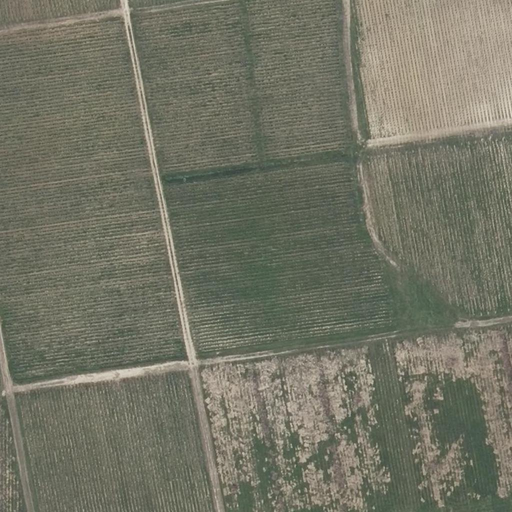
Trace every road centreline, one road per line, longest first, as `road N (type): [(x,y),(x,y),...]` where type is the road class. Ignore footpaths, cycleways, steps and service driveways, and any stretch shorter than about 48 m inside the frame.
road 1 (track): [(220,511),(123,0)]
road 2 (track): [(0,390),(511,322)]
road 3 (track): [(346,0),(358,146),(511,123)]
road 4 (track): [(0,29),(227,0)]
road 5 (track): [(358,146),(373,237),(465,328)]
road 6 (track): [(0,342),(32,511)]
